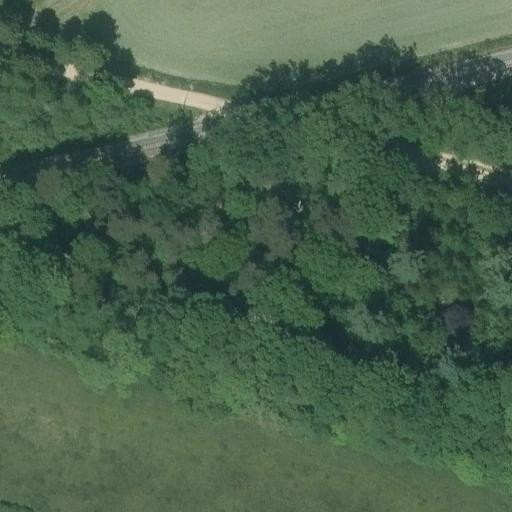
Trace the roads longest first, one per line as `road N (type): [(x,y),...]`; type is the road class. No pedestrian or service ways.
road 1 (track): [(327,139),(0,55)]
road 2 (track): [(511,185),(327,139)]
